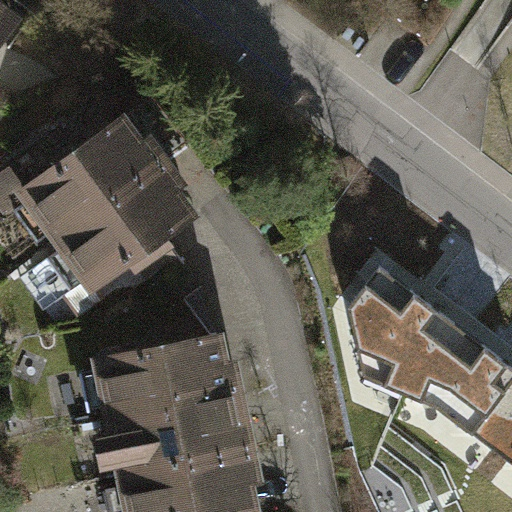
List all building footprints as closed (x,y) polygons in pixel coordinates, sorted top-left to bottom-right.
[(0,0),(0,35),(24,2),(21,0),(0,0)] [(25,193),(52,229),(172,138),(135,90),(81,131),(67,113),(0,163),(0,203),(4,209),(25,193)] [(212,191),(172,138),(52,229),(41,237),(72,279),(84,270),(92,281),(133,250),(144,265),(183,236),(172,221),(212,191)] [(405,391),(450,319),(382,265),(347,306),(361,377),(405,391)] [(502,458),(511,444),(511,366),(450,319),(419,359),(405,391),(440,407),(502,458)] [(110,399),(112,409),(245,383),(232,321),(189,329),(188,321),(143,330),(144,338),(99,347),(102,362),(83,366),(91,403),(110,399)] [(121,456),(124,471),(257,445),(245,383),(112,409),(115,423),(97,426),(104,460),(121,456)] [(511,444),(502,458),(511,466),(511,444)] [(242,511),(270,506),(257,445),(124,471),(128,487),(111,490),(115,511),(242,511)]
